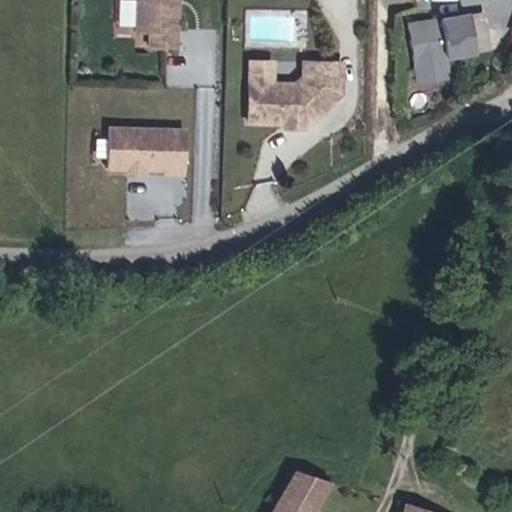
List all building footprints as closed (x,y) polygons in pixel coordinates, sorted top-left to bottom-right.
[(176,42),(178,3),(175,0),(136,0),(136,26),(150,26),(149,41),(176,42)] [(465,57),(460,18),(401,27),(406,65),(465,57)] [(269,81),(270,59),(249,58),(248,80),(269,81)] [(307,121),(340,84),(341,63),(303,61),(302,74),(293,82),(269,81),(248,80),(246,118),(285,119),(288,116),(296,117),(300,120),(307,121)] [(181,170),(182,126),(107,122),(105,163),(164,165),(163,169),(181,170)] [(290,472),(265,511),(306,511),(324,482),(290,472)]
